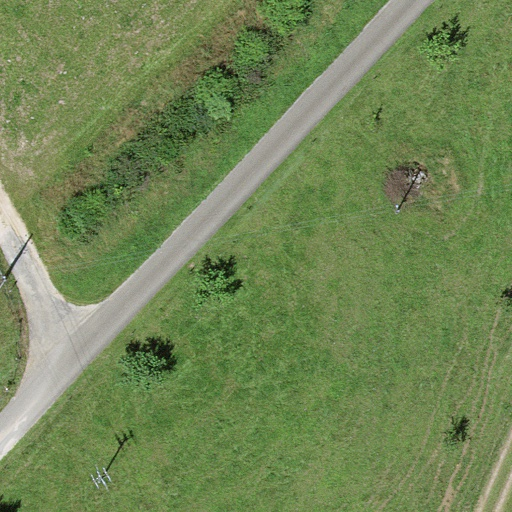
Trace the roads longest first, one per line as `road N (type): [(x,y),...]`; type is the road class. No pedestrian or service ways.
road 1 (unclassified): [(0,441),(420,0)]
road 2 (track): [(0,201),(71,363)]
